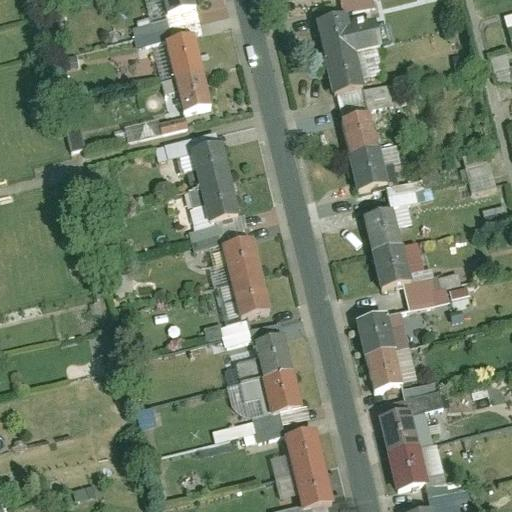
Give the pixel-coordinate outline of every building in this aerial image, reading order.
[(198,12),(195,0),(165,0),(169,18),(198,12)] [(332,0),(338,19),(371,9),(368,0),(332,0)] [(511,16),(498,20),(504,44),(511,41),(511,16)] [(349,58),(340,21),(311,28),(320,65),(349,58)] [(204,81),(198,47),(169,53),(175,86),(204,81)] [(359,94),(349,58),(320,65),(330,102),(359,94)] [(210,114),(204,81),(175,86),(182,119),(210,114)] [(376,154),(367,117),(338,124),(347,161),(376,154)] [(140,130),(123,130),(123,143),(140,143),(140,130)] [(229,183),(219,149),(189,157),(199,192),(229,183)] [(385,190),(376,154),(347,161),(356,198),(385,190)] [(492,190),(484,166),(460,174),(468,198),(492,190)] [(239,217),(229,183),(199,192),(208,226),(239,217)] [(397,253),(387,216),(359,223),(368,260),(397,253)] [(257,279),(248,245),(217,253),(227,288),(257,279)] [(406,290),(397,253),(368,260),(377,297),(406,290)] [(267,313),(257,279),(227,288),(237,322),(267,313)] [(388,355),(379,318),(350,325),(360,362),(388,355)] [(215,331),(219,351),(242,347),(238,326),(215,331)] [(201,331),(202,343),(215,342),(214,330),(201,331)] [(291,376),(281,341),(251,350),(261,384),(291,376)] [(398,391),(388,355),(360,362),(369,399),(398,391)] [(245,365),(231,368),(234,386),(248,383),(245,365)] [(301,410),(291,376),(261,384),(271,419),(301,410)] [(412,452),(403,415),(374,423),(383,459),(412,452)] [(212,449),(250,439),(247,426),(209,435),(212,449)] [(322,469),(313,433),(284,441),(294,476),(322,469)] [(421,489),(412,452),(383,459),(392,496),(421,489)] [(332,504),(322,469),(294,476),(304,511),(332,504)]
